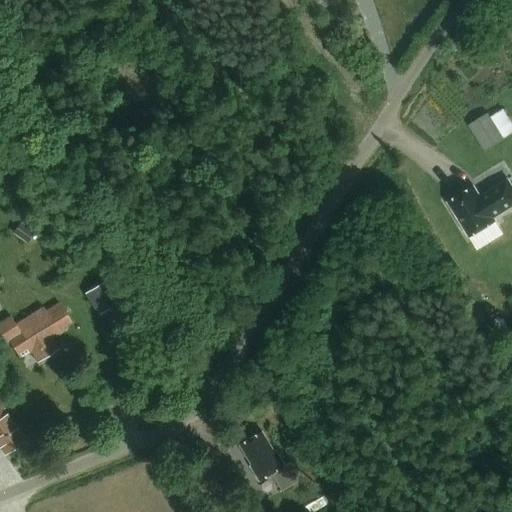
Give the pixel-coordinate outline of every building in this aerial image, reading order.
[(468,124),(485,151),(505,139),(489,111),(468,124)] [(511,206),(511,182),(509,177),(481,194),(474,184),(447,201),(469,238),(497,221),(495,217),(511,206)] [(34,233),(20,223),(13,233),(27,243),(34,233)] [(84,294),(98,315),(117,303),(103,282),(84,294)] [(19,358),(29,352),(35,361),(54,349),(49,340),(60,333),(58,331),(68,325),(56,305),(16,329),(8,317),(0,322),(0,346),(9,341),(19,358)] [(0,448),(4,453),(24,439),(0,404),(0,448)] [(283,490),(303,478),(292,460),(285,464),(277,450),(275,451),(263,431),(241,444),(253,464),(252,465),(261,480),(272,473),(283,490)]
